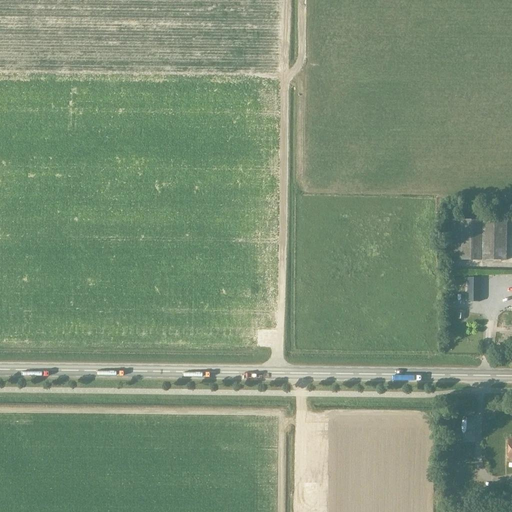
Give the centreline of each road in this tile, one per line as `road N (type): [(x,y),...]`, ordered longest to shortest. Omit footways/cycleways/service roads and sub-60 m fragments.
road 1 (secondary): [(511,375),(0,369)]
road 2 (track): [(300,373),(297,511)]
